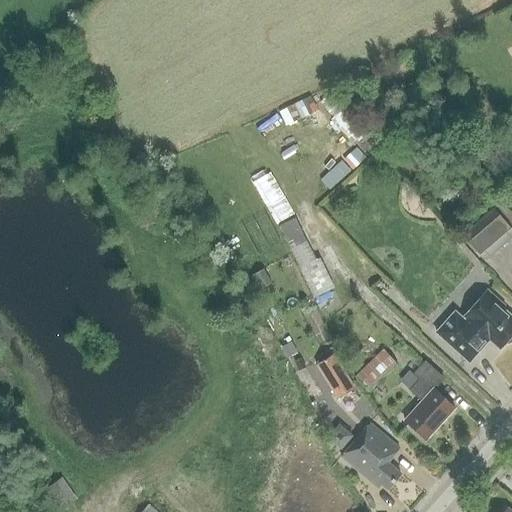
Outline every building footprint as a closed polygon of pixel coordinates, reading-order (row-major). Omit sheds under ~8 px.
[(274,221),(293,214),(277,170),(257,177),(274,221)] [(484,260),(511,235),(511,230),(505,223),(499,228),(487,214),(462,235),(484,260)] [(320,258),(316,260),(295,218),(279,225),(314,297),(334,287),(320,258)] [(249,277),(256,291),(267,284),(260,271),(249,277)] [(511,317),(501,307),(503,305),(487,291),(462,318),(454,312),(436,332),(469,362),(489,339),(499,349),(505,343),(507,343),(511,341),(511,340),(511,317)] [(384,350),(371,361),(359,348),(345,361),(357,374),(354,376),(367,391),(397,364),(384,350)] [(334,356),(316,366),(337,401),(354,390),(334,356)] [(302,357),(294,361),(298,370),(306,366),(302,357)] [(425,440),(454,408),(433,389),(443,378),(425,362),(413,374),(419,380),(410,390),(421,401),(404,420),(425,440)] [(364,402),(356,411),(364,420),(373,411),(364,402)] [(337,445),(348,439),(338,419),(327,425),(337,445)] [(369,423),(341,456),(378,488),(381,484),(387,489),(400,473),(387,462),(399,448),(394,445),(369,423)] [(63,476),(47,487),(61,509),(77,498),(63,476)] [(232,511),(194,476),(181,489),(206,511),(232,511)]
